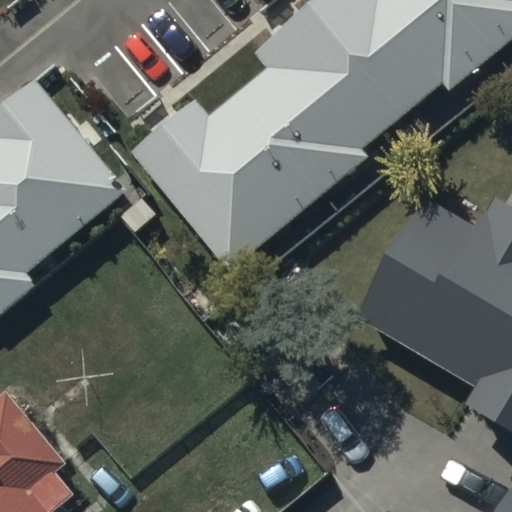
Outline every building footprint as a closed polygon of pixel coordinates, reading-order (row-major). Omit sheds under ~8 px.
[(197,100),(134,151),(233,272),(370,161),(361,150),(444,83),(450,91),(511,40),(511,0),(321,0),(255,54),(268,69),(210,116),(197,100)] [(129,193),(35,79),(0,107),(0,317),(38,286),(29,275),(129,193)] [(405,257),(312,228),(287,311),(380,339),(405,257)] [(511,511),(511,355),(426,389),(446,443),(403,460),(423,511),(511,511)] [(0,511),(51,511),(50,511),(73,492),(54,470),(64,461),(8,394),(0,400),(0,511)]
